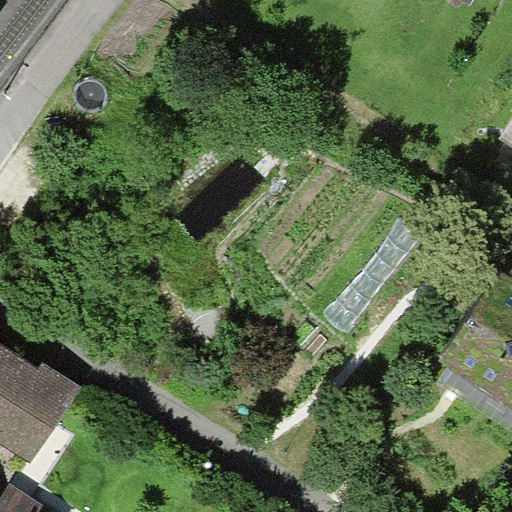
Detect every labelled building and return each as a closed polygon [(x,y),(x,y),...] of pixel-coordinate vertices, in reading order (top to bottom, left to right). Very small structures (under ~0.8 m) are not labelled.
[(511,120),(501,137),(511,144),(511,120)] [(436,356),(497,396),(511,373),(511,279),(494,268),(436,356)] [(68,398),(0,353),(0,435),(30,455),(68,398)] [(511,373),(497,396),(511,405),(511,373)] [(31,511),(1,492),(0,494),(0,511),(31,511)]
